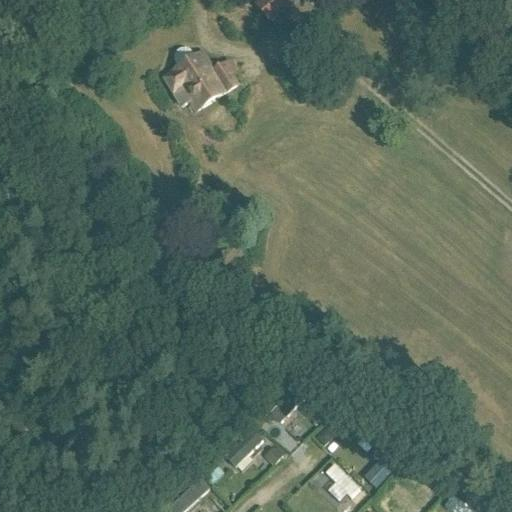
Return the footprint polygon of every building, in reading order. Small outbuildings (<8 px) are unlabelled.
[(283,0),(263,0),(254,7),(269,25),(290,8),(283,0)] [(474,37),(511,69),(511,41),(488,22),(474,37)] [(169,71),(172,76),(163,81),(173,99),(177,96),(184,109),(189,105),(194,115),(227,95),(239,88),(234,79),(239,75),(230,62),(212,72),(203,56),(202,56),(200,53),(193,56),(190,53),(185,51),(180,52),(177,55),(174,59),(174,64),(176,67),(169,71)] [(299,388),(271,417),(281,427),(309,398),(299,388)] [(254,434),(226,460),(230,464),(237,472),(237,471),(248,461),(264,445),(255,435),(254,434)] [(336,461),(325,469),(356,510),(367,502),(336,461)] [(412,464),(395,484),(404,492),(421,472),(412,464)] [(201,485),(170,511),(192,511),(211,495),(202,485),(201,485)] [(408,511),(424,511),(427,509),(416,501),(408,511)] [(471,511),(457,502),(450,511),(471,511)]
